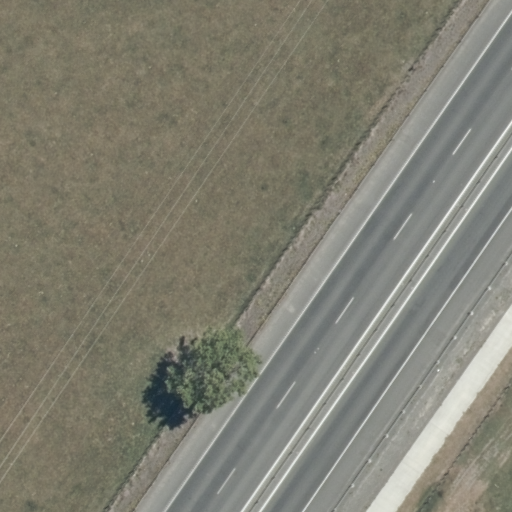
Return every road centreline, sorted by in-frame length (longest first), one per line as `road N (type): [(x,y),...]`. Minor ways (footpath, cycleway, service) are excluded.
road 1 (trunk): [(207,511),(511,72)]
road 2 (trunk): [(511,206),(300,511)]
